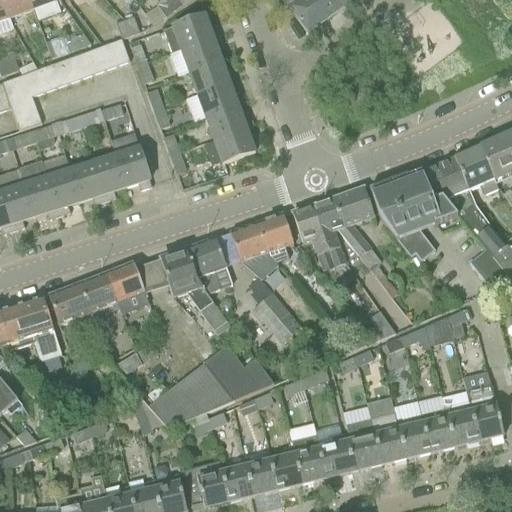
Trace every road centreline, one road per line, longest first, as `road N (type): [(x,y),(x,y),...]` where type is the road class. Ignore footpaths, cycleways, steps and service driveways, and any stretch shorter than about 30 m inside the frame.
road 1 (tertiary): [(0,283),(310,181)]
road 2 (tertiary): [(310,181),(511,101)]
road 3 (residential): [(277,85),(395,0)]
road 4 (residential): [(511,475),(374,511)]
